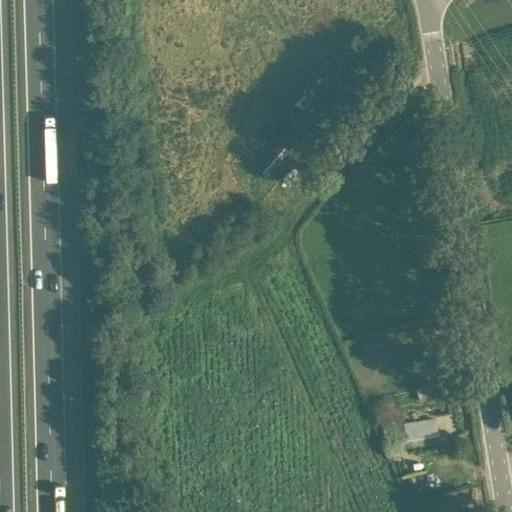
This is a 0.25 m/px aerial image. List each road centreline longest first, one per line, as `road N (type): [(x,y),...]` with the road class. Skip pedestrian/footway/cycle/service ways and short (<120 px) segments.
road 1 (tertiary): [(506,511),(427,0)]
road 2 (motorway): [(48,511),(34,0)]
